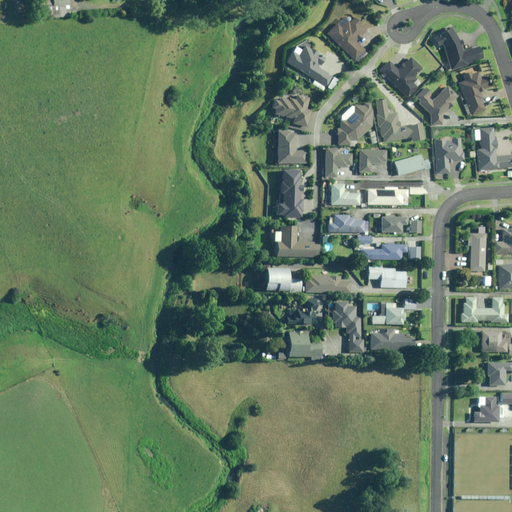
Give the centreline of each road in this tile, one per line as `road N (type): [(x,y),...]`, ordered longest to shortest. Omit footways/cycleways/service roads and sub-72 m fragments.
road 1 (residential): [(434,511),(440,223),(456,199),(511,190)]
road 2 (residential): [(437,6),(464,5),(491,22),(511,83)]
